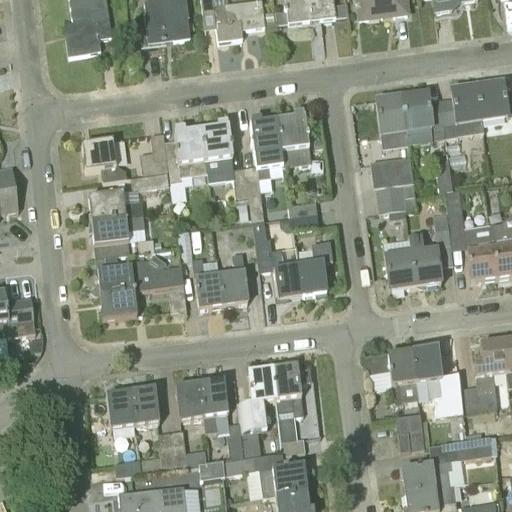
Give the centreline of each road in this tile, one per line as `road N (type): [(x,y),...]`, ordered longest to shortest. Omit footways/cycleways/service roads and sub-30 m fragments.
road 1 (residential): [(40,120),(331,76)]
road 2 (residential): [(65,367),(341,335)]
road 3 (residential): [(365,332),(331,76)]
road 4 (residential): [(331,76),(511,54)]
road 5 (residential): [(364,511),(341,335)]
road 6 (residential): [(365,332),(511,314)]
road 7 (residential): [(79,511),(65,367)]
road 8 (residential): [(54,257),(40,120)]
road 9 (residential): [(40,120),(19,0)]
